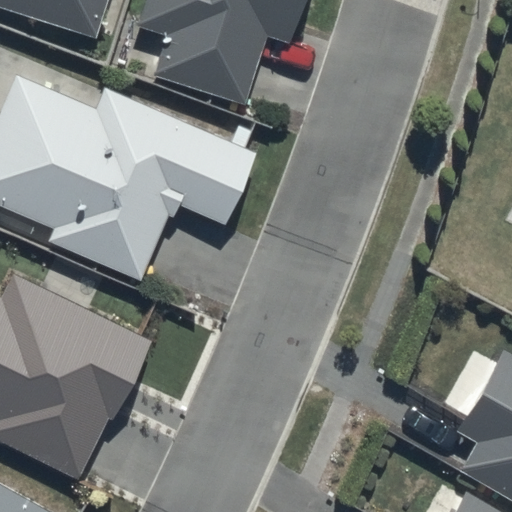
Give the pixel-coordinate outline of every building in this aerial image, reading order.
[(0,0),(0,10),(88,38),(99,0),(0,0)] [(161,36),(148,77),(237,105),(258,37),(280,44),(292,0),(142,0),(134,28),(161,36)] [(10,78),(0,101),(0,208),(48,229),(42,242),(132,281),(160,216),(164,218),(171,204),(218,225),(249,154),(98,88),(88,112),(10,78)] [(0,443),(72,480),(102,419),(105,421),(145,339),(13,273),(0,299),(0,443)] [(472,442),(455,472),(511,504),(511,357),(498,349),(452,430),(472,442)] [(0,511),(42,511),(0,488),(0,511)] [(493,511),(465,495),(454,511),(493,511)]
